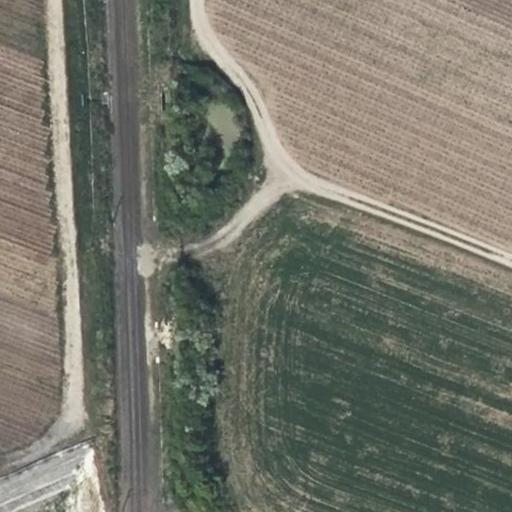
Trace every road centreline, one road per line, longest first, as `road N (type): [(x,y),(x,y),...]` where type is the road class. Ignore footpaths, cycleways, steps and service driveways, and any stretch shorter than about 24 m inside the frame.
road 1 (track): [(52,0),(77,362),(73,415),(0,463)]
road 2 (track): [(194,0),(203,32),(283,158),(511,259)]
road 3 (track): [(283,158),(228,228),(207,243),(144,258)]
